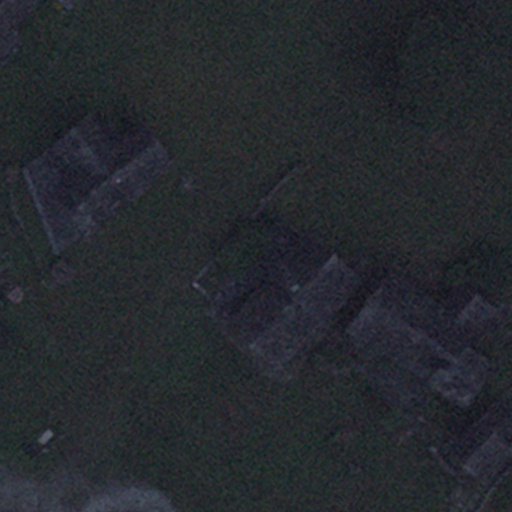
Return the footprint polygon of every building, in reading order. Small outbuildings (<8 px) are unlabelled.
[(49,0),(0,0),(0,57),(2,59),(49,0)] [(120,140),(93,109),(50,147),(74,174),(53,193),(90,234),(174,159),(141,121),(120,140)] [(356,283),(302,236),(222,325),(275,373),(356,283)] [(436,314),(390,276),(341,335),(466,412),(493,368),(467,344),(496,311),(461,283),(436,314)] [(511,448),(511,414),(495,398),(444,452),(478,484),(511,448)]
